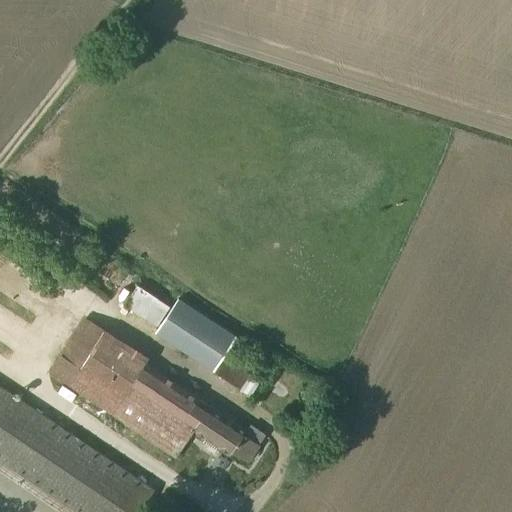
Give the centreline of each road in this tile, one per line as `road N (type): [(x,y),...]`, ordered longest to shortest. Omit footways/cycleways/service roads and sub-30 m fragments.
road 1 (unclassified): [(245,511),(282,453),(272,430),(0,227)]
road 2 (track): [(131,0),(0,158)]
